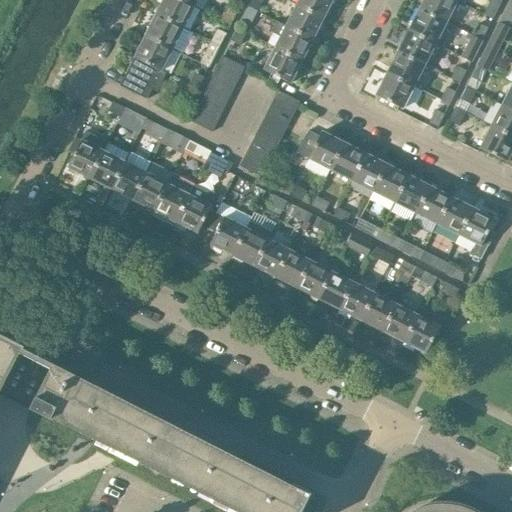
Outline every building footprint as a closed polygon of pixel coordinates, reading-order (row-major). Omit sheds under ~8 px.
[(182,0),(162,0),(155,14),(182,27),(193,6),(182,0)] [(298,0),(296,5),(322,19),(331,0),(298,0)] [(452,0),(423,0),(419,9),(446,23),(456,2),(452,0)] [(511,2),(510,1),(499,23),(508,28),(511,19),(511,2)] [(483,14),(492,19),(498,7),(489,2),(483,14)] [(296,5),(285,27),(311,40),(322,19),(296,5)] [(247,6),(241,19),(251,24),(257,11),(247,6)] [(227,7),(220,21),(230,26),(237,12),(227,7)] [(419,9),(408,30),(435,44),(446,23),(419,9)] [(155,14),(144,35),(172,49),(182,27),(155,14)] [(276,22),(271,33),(279,37),(274,48),(301,61),(311,40),(285,27),(276,22)] [(472,36),(481,41),(488,28),(478,23),(472,36)] [(508,28),(499,23),(493,35),(502,39),(508,28)] [(236,28),(230,40),(240,45),(246,33),(236,28)] [(216,29),(210,42),(219,47),(226,34),(216,29)] [(408,30),(397,52),(424,66),(435,44),(408,30)] [(133,57),(124,75),(119,86),(145,100),(151,89),(156,91),(165,73),(160,71),(172,49),(144,35),(133,57)] [(488,43),(482,56),(491,61),(498,48),(488,43)] [(461,57),(470,62),(477,49),(468,44),(461,57)] [(301,61),(274,48),(263,70),(289,84),(301,61)] [(206,50),(199,64),(208,68),(215,55),(206,50)] [(397,52),(386,73),(413,87),(424,66),(397,52)] [(223,58),(218,68),(239,78),(244,68),(223,58)] [(477,65),(471,77),(480,82),(486,70),(477,65)] [(450,79),(460,83),(466,71),(457,66),(450,79)] [(218,68),(213,79),(234,89),(239,78),(218,68)] [(188,85),(197,90),(203,77),(194,73),(188,85)] [(413,87),(386,73),(375,96),(402,110),(413,87)] [(213,79),(207,89),(228,100),(234,89),(213,79)] [(511,110),(511,84),(502,105),(511,110)] [(446,87),(440,100),(449,104),(455,92),(446,87)] [(461,97),(460,99),(469,104),(476,91),(466,87),(461,97)] [(223,111),(228,100),(207,89),(202,100),(223,111)] [(272,103),(293,113),(298,102),(277,92),(272,103)] [(202,100),(196,111),(217,122),(223,111),(202,100)] [(107,111),(120,118),(125,109),(112,102),(107,111)] [(272,103),(266,113),(287,124),(293,113),(272,103)] [(511,110),(502,105),(491,127),(511,137),(511,110)] [(458,124),(464,112),(455,108),(450,120),(458,124)] [(120,118),(141,128),(142,129),(146,120),(125,109),(120,118)] [(444,114),(435,110),(427,126),(436,130),(444,114)] [(217,122),(196,111),(191,122),(212,133),(217,122)] [(266,113),(261,124),(282,135),(287,124),(266,113)] [(167,130),(146,120),(142,129),(162,139),(167,130)] [(261,124),(255,135),(276,145),(282,135),(261,124)] [(511,151),(511,137),(491,127),(480,149),(506,162),(511,151)] [(163,139),(161,144),(182,154),(183,151),(184,151),(189,141),(167,130),(162,139),(163,139)] [(74,153),(67,167),(89,178),(102,152),(107,142),(85,131),(81,140),(75,137),(68,150),(74,153)] [(296,154),(329,171),(343,144),(320,132),(318,137),(307,131),(296,154)] [(255,135),(250,145),(271,156),(276,145),(255,135)] [(210,152),(189,141),(184,151),(205,162),(210,152)] [(329,171),(351,181),(364,154),(343,144),(329,171)] [(250,145),(245,156),(266,167),(271,156),(250,145)] [(89,178),(111,190),(124,163),(102,152),(89,178)] [(351,181),(373,192),(386,166),(364,154),(351,181)] [(266,167),(245,156),(239,167),(260,178),(266,167)] [(227,173),(232,163),(220,157),(215,166),(227,173)] [(111,190),(132,200),(145,174),(124,163),(111,190)] [(373,192),(394,203),(408,176),(386,166),(373,192)] [(166,184),(145,174),(132,200),(153,211),(166,184)] [(153,211),(175,222),(193,187),(171,176),(166,184),(153,211)] [(394,203),(415,214),(428,187),(408,176),(394,203)] [(194,185),(193,187),(175,222),(197,233),(216,196),(194,185)] [(292,185),(288,193),(302,200),(306,192),(292,185)] [(415,214),(437,225),(451,198),(428,187),(415,214)] [(273,196),(269,205),(282,211),(286,202),(273,196)] [(315,196),(311,205),(325,212),(329,203),(315,196)] [(437,225),(458,236),(472,209),(451,198),(437,225)] [(300,229),(308,213),(294,206),(290,216),(302,221),(299,228),(300,229)] [(337,207),(333,216),(346,223),(350,214),(337,207)] [(472,209),(458,236),(475,244),(469,255),(480,260),(494,233),(489,231),(494,220),(472,209)] [(327,223),(308,213),(300,229),(306,231),(309,225),(312,227),(310,230),(317,234),(319,230),(323,232),(327,223)] [(209,245),(232,257),(246,229),(223,218),(209,245)] [(358,218),(354,227),(367,234),(372,225),(358,218)] [(253,267),(267,240),(271,233),(249,222),(246,229),(232,257),(253,267)] [(345,246),(351,235),(331,225),(327,234),(346,243),(345,246)] [(375,238),(397,249),(402,240),(380,229),(375,238)] [(367,255),(368,255),(373,246),(351,235),(345,246),(367,257),(367,255)] [(253,267),(275,278),(289,251),(267,240),(253,267)] [(397,249),(419,260),(424,251),(402,240),(397,249)] [(393,256),(373,246),(368,255),(389,266),(393,256)] [(275,278),(296,289),(310,262),(289,251),(275,278)] [(419,260),(440,271),(445,262),(424,251),(419,260)] [(414,267),(402,260),(397,270),(410,276),(414,267)] [(296,289),(318,300),(332,273),(310,262),(296,289)] [(440,271),(452,277),(462,282),(462,270),(457,268),(445,262),(440,271)] [(436,278),(423,271),(419,281),(432,287),(436,278)] [(318,300),(339,311),(353,284),(332,273),(318,300)] [(453,298),(458,288),(446,282),(441,292),(453,298)] [(339,311),(360,322),(374,294),(353,284),(339,311)] [(360,322),(382,333),(396,306),(374,294),(360,322)] [(382,333),(403,344),(417,316),(396,306),(382,333)] [(439,327),(417,316),(403,344),(425,355),(439,327)] [(0,334),(0,386),(31,402),(28,408),(49,419),(52,413),(246,511),(298,511),(305,499),(231,461),(89,389),(68,378),(19,353),(22,346),(0,334)]
